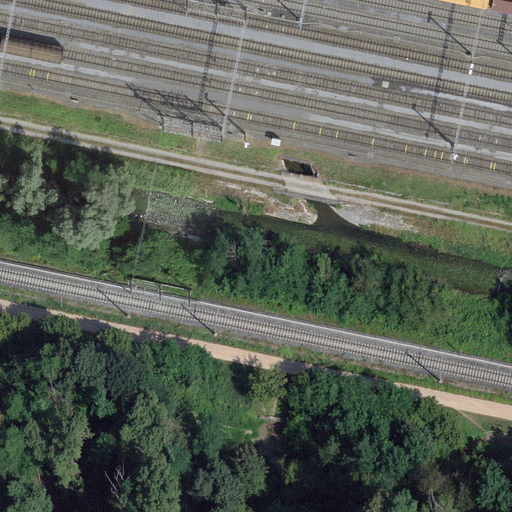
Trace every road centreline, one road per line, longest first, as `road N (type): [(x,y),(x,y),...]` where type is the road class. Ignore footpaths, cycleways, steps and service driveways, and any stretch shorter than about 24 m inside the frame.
road 1 (track): [(511,412),(0,305)]
road 2 (track): [(511,228),(0,123)]
